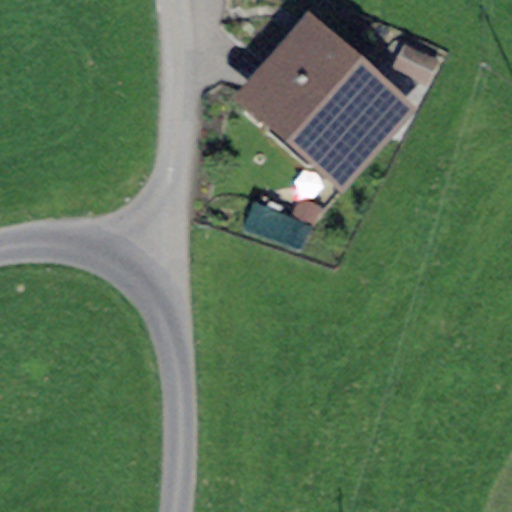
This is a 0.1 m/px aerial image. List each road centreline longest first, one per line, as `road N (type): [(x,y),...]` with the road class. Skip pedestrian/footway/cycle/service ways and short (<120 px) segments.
road 1 (unclassified): [(182,0),(177,268)]
road 2 (unclassified): [(177,268),(172,511)]
road 3 (unclassified): [(177,268),(96,243),(0,253)]
